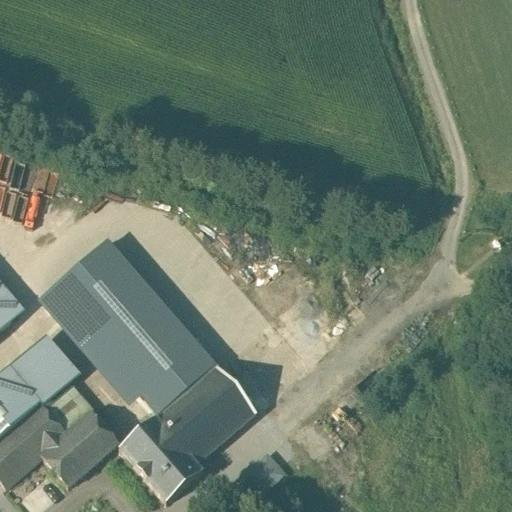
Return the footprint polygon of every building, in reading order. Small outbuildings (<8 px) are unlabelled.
[(196,350),(105,246),(50,295),(140,399),(151,390),(196,350)] [(0,333),(10,325),(0,313),(0,333)] [(214,370),(196,350),(151,390),(168,410),(214,370)] [(37,408),(39,406),(40,408),(64,386),(33,351),(8,374),(37,408)] [(214,370),(168,410),(118,453),(165,507),(202,475),(195,468),(254,417),(214,370)] [(0,440),(37,408),(8,374),(0,380),(0,440)] [(40,408),(65,437),(90,415),(64,386),(40,408)] [(40,408),(39,406),(37,408),(0,440),(0,486),(4,492),(41,460),(39,459),(65,437),(40,408)] [(117,447),(90,415),(65,437),(39,459),(41,460),(51,472),(66,491),(117,447)] [(271,453),(249,474),(269,494),(291,473),(271,453)] [(15,504),(46,477),(38,468),(6,495),(15,504)] [(21,511),(41,511),(66,491),(51,472),(46,477),(15,504),(21,511)]
